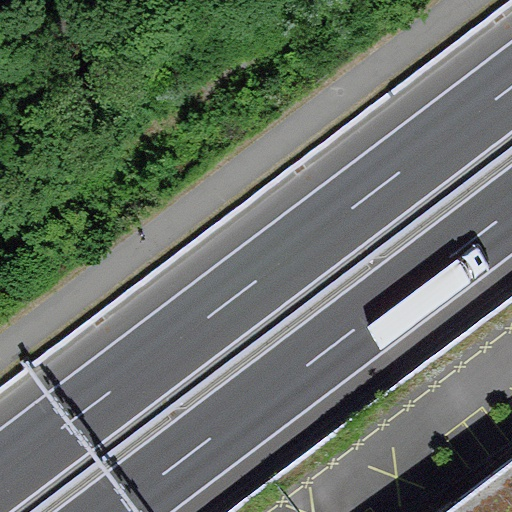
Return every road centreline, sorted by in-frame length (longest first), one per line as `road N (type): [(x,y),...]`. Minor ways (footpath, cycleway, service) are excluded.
road 1 (motorway): [(511,86),(0,474)]
road 2 (motorway): [(112,511),(511,209)]
